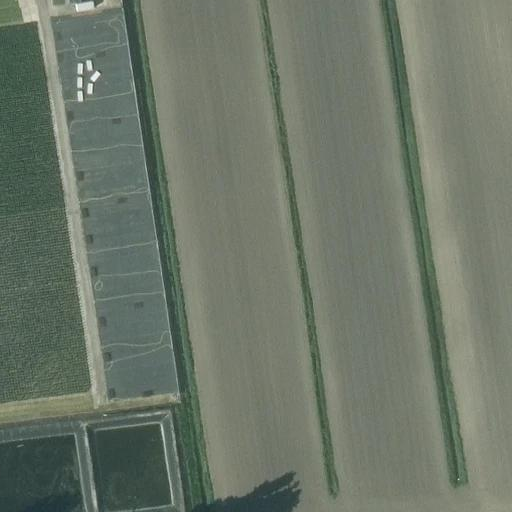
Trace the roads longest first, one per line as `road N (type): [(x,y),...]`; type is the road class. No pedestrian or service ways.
road 1 (track): [(408,0),(452,398),(493,511)]
road 2 (track): [(123,511),(47,0)]
